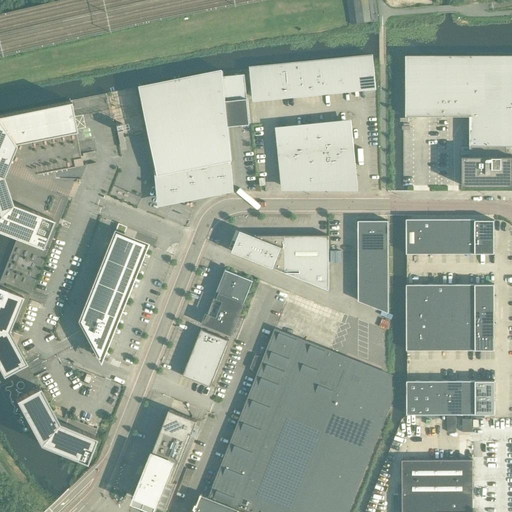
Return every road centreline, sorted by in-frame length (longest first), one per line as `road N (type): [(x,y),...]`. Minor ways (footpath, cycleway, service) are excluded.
road 1 (unclassified): [(197,244),(208,220),(229,206),(383,206)]
road 2 (unclassified): [(363,314),(197,244)]
road 3 (unclassified): [(141,384),(197,244)]
road 4 (unknown): [(162,392),(217,252)]
road 5 (unclassified): [(511,208),(383,206)]
